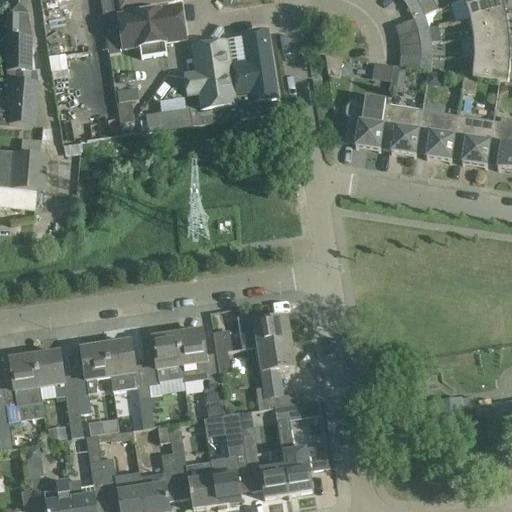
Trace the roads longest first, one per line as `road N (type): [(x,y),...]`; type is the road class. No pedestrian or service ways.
road 1 (residential): [(0,322),(326,272)]
road 2 (residential): [(326,272),(364,511)]
road 3 (residential): [(313,179),(511,211)]
road 4 (residential): [(313,179),(286,12)]
